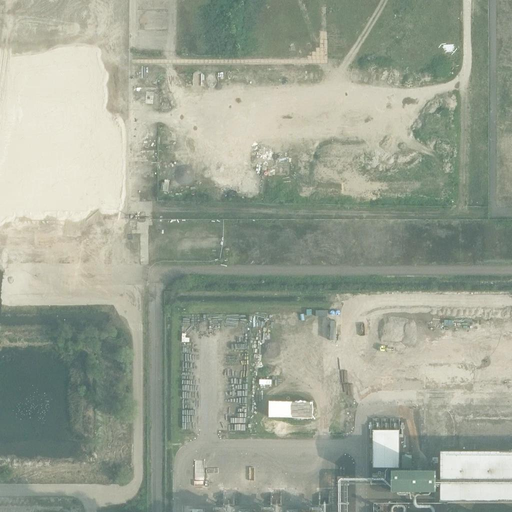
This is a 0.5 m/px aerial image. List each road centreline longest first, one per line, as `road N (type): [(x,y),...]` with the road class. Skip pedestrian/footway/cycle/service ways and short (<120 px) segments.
road 1 (unknown): [(113,114),(180,113),(198,136),(235,145),(367,142)]
road 2 (unknown): [(114,56),(314,60),(323,39)]
road 3 (unknown): [(327,92),(377,95),(400,108),(403,133),(367,142)]
